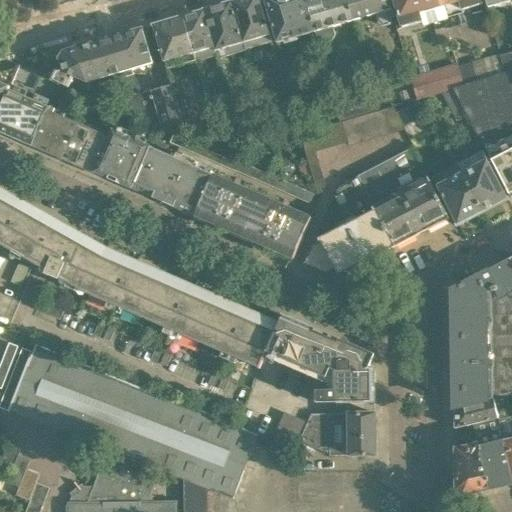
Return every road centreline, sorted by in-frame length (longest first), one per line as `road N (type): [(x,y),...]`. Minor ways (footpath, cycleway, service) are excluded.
road 1 (residential): [(0,154),(363,317),(395,319)]
road 2 (residential): [(438,495),(435,293)]
road 3 (residential): [(438,495),(414,485),(397,461),(395,319)]
